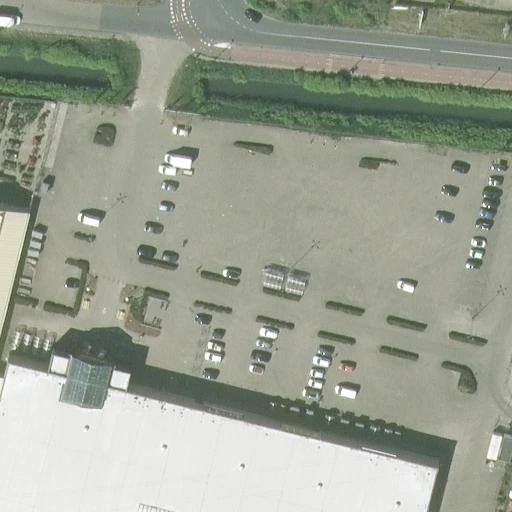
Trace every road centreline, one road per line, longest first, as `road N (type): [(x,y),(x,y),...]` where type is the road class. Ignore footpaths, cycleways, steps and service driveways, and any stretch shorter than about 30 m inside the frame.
road 1 (tertiary): [(511,60),(257,35),(217,3)]
road 2 (unclassified): [(184,28),(0,9)]
